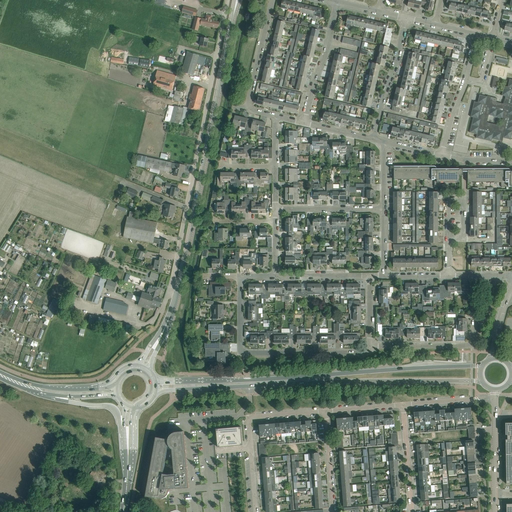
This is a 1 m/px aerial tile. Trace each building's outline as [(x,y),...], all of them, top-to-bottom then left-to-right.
[(288,9),(289,2),(287,2),(287,1),(284,0),(283,1),(281,8),(288,9)] [(424,4),(424,0),(415,0),(414,8),(420,9),(421,3),(424,4)] [(431,12),(434,2),(434,0),(430,0),(430,1),(428,0),(425,0),(424,0),(424,4),(427,5),(426,10),(431,12)] [(455,11),(457,4),(457,0),(454,0),(455,0),(454,0),(447,0),(446,6),(450,7),(449,10),(455,11)] [(294,11),(296,4),(296,3),(293,2),(292,3),(289,2),(288,9),(294,11)] [(462,13),(463,5),(457,4),(455,11),(462,13)] [(307,14),(309,7),(309,6),(305,5),(305,6),(302,5),(301,12),(307,14)] [(468,14),(470,7),(463,5),(462,13),(468,14)] [(474,16),(476,6),(470,5),(470,7),(468,14),(474,16)] [(196,16),(198,10),(184,6),(182,12),(196,16)] [(313,19),(315,8),(312,8),(313,7),(309,6),(309,7),(307,14),(311,15),(310,18),(313,19)] [(481,17),(482,10),(483,7),(476,6),(474,16),(481,17)] [(324,15),(324,14),(321,14),(322,10),(321,10),(322,9),(318,8),(318,9),(315,8),(313,19),(312,21),(315,22),(317,16),(320,17),(320,19),(323,18),(324,15)] [(492,15),(488,14),(489,11),(482,10),(481,17),(487,19),(488,18),(491,19),(492,15)] [(218,28),(219,22),(211,21),(212,16),(207,15),(206,20),(196,18),(192,29),(198,31),(200,25),(218,28)] [(352,28),(355,18),(349,16),(346,27),(352,28)] [(359,30),(360,26),(361,19),(355,18),(352,28),(359,30)] [(366,28),(368,21),(361,19),(360,26),(366,28)] [(283,30),(285,22),(278,21),(277,28),(283,30)] [(511,32),(511,27),(511,24),(507,23),(507,22),(503,21),(502,25),(506,26),(505,31),(511,32)] [(390,29),(387,28),(387,25),(381,24),(379,31),(386,32),(391,33),(391,31),(390,29)] [(282,36),(283,30),(277,28),(275,35),(282,36)] [(318,37),(320,31),(313,29),(311,36),(318,37)] [(421,41),(423,34),(423,33),(420,32),(420,33),(417,32),(415,39),(416,39),(415,42),(421,43),(422,41),(421,41)] [(427,46),(428,42),(430,35),(427,35),(427,34),(424,33),(424,34),(423,34),(421,41),(422,41),(421,43),(421,44),(427,46)] [(280,43),(282,36),(275,35),(273,41),(280,43)] [(434,44),(436,37),(436,36),(433,35),(433,36),(430,35),(428,42),(434,44)] [(316,44),(318,37),(311,36),(309,43),(316,44)] [(441,45),(442,38),(440,38),(440,37),(437,36),(436,37),(434,44),(441,45)] [(207,47),(209,39),(197,37),(197,41),(201,41),(200,46),(207,47)] [(447,47),(449,40),(449,39),(446,38),(445,39),(442,38),(441,45),(447,47)] [(454,48),(455,41),(452,41),(453,40),(449,39),(449,40),(447,47),(454,48)] [(279,50),(280,43),(273,41),(272,48),(279,50)] [(463,52),(464,46),(461,46),(462,43),(461,43),(462,42),(458,41),(458,42),(455,41),(454,48),(460,50),(460,52),(463,52)] [(315,51),(316,44),(309,43),(308,50),(315,51)] [(387,54),(389,48),(381,46),(379,52),(387,54)] [(277,57),(279,50),(272,48),(270,55),(275,56),(277,57)] [(313,58),(315,51),(308,50),(306,56),(304,56),(311,58),(313,58)] [(187,52),(182,71),(194,75),(199,56),(187,52)] [(420,55),(417,54),(409,52),(408,59),(419,61),(420,55)] [(343,56),(335,54),(333,61),(342,63),(343,56)] [(273,63),(275,56),(270,55),(268,55),(267,62),(273,63)] [(310,64),(311,58),(304,56),(303,63),(310,64)] [(130,57),(128,65),(139,67),(140,59),(130,57)] [(150,60),(141,59),(139,67),(148,69),(150,60)] [(417,67),(419,61),(408,59),(406,65),(414,67),(414,66),(417,67)] [(272,68),(273,63),(267,62),(265,69),(272,70),(275,71),(275,68),(272,68)] [(457,68),(458,64),(457,64),(449,62),(448,68),(456,70),(456,68),(457,68)] [(308,71),(310,64),(303,63),(301,69),(308,71)] [(343,69),(340,69),(332,67),(331,73),(339,75),(342,75),(343,69)] [(454,76),(456,70),(448,68),(443,67),(442,73),(446,74),(454,76)] [(270,77),(272,70),(265,69),(263,75),(270,77)] [(306,78),(308,71),(301,69),(299,77),(306,78)] [(378,78),(379,72),(371,70),(370,76),(378,78)] [(172,91),(176,76),(158,71),(154,86),(172,91)] [(342,75),(339,75),(331,73),(329,79),(337,81),(340,82),(342,75)] [(269,84),(270,79),(270,77),(263,75),(262,82),(269,84)] [(376,84),(378,78),(370,76),(367,75),(365,81),(368,82),(376,84)] [(305,85),(306,78),(299,77),(298,80),(292,78),(292,82),(305,85)] [(448,88),(450,81),(445,80),(442,79),(439,79),(437,85),(440,86),(448,88)] [(500,141),(501,137),(511,140),(511,135),(511,79),(510,79),(508,87),(505,86),(504,88),(503,88),(502,96),(505,97),(504,104),(496,102),(497,99),(490,97),(490,96),(489,97),(479,95),(478,102),(474,102),(471,117),(473,118),(470,133),(477,135),(476,138),(492,142),(492,139),(500,141)] [(303,92),(305,85),(292,82),(291,85),(297,87),(296,90),(303,92)] [(339,87),(336,87),(328,85),(326,91),(335,93),(337,94),(339,87)] [(199,111),(205,89),(194,86),(192,94),(191,94),(189,99),(191,100),(189,109),(199,111)] [(374,96),(375,90),(367,88),(364,87),(364,90),(366,90),(365,94),(374,96)] [(403,96),(405,90),(401,89),(397,88),(395,94),(403,96)] [(176,90),(174,99),(173,98),(172,100),(179,101),(181,95),(180,95),(181,92),(176,90)] [(264,106),(265,99),(266,96),(259,94),(257,104),(264,106)] [(270,107),(272,100),(273,96),(269,95),(268,100),(265,99),(264,106),(270,107)] [(371,108),(372,102),(361,99),(359,105),(371,108)] [(277,109),(279,102),(272,100),(270,107),(277,109)] [(401,105),(402,102),(394,100),(392,106),(403,109),(404,106),(401,105)] [(284,111),(286,104),(279,102),(277,109),(284,111)] [(291,112),(292,105),(286,104),(284,111),(291,112)] [(443,112),(444,106),(436,104),(435,110),(443,112)] [(298,114),(299,107),(292,105),(291,112),(298,114)] [(181,106),(180,108),(175,106),(171,122),(183,125),(187,107),(181,106)] [(329,121),(332,110),(329,109),(328,112),(325,111),(323,120),(329,121)] [(441,118),(443,112),(435,110),(433,116),(441,118)] [(341,124),(344,112),(341,111),(340,115),(337,114),(335,123),(341,124)] [(239,127),(241,117),(235,116),(234,122),(231,121),(229,129),(232,130),(233,125),(239,127)] [(246,139),(247,134),(249,125),(246,125),(248,119),(241,117),(239,127),(245,128),(245,131),(243,131),(241,139),(246,139)] [(353,127),(355,119),(349,117),(347,125),(353,127)] [(257,131),(260,122),(253,120),(252,126),(249,125),(247,134),(250,134),(251,129),(257,131)] [(366,130),(368,122),(361,120),(359,128),(366,130)] [(266,138),(268,128),(265,127),(266,123),(260,122),(257,131),(264,132),(263,137),(266,138)] [(397,137),(400,126),(397,125),(397,128),(389,127),(388,132),(392,133),(391,136),(397,137)] [(403,139),(405,130),(406,127),(400,126),(397,137),(403,139)] [(416,141),(417,133),(418,130),(412,129),(411,132),(409,140),(416,141)] [(434,146),(436,138),(429,136),(428,144),(434,146)] [(300,137),(298,137),(285,137),(285,138),(286,138),(286,143),(285,143),(285,144),(299,144),(299,147),(310,147),(310,145),(310,144),(300,144),(300,137)] [(320,149),(320,138),(313,138),(313,145),(310,145),(310,147),(310,151),(314,151),(314,149),(320,149)] [(330,154),(330,152),(330,145),(327,145),(327,138),(320,138),(320,149),(326,149),(326,154),(330,154)] [(346,152),(346,148),(347,148),(347,147),(346,147),(346,140),(342,140),(342,143),(340,143),(340,154),(346,154),(346,160),(350,160),(350,158),(349,152),(346,152)] [(239,158),(239,151),(239,147),(233,147),(233,145),(228,145),(228,152),(231,152),(231,154),(232,154),(232,159),(239,158)] [(249,152),(249,145),(245,145),(245,147),(239,147),(239,151),(239,158),(245,158),(245,152),(249,152)] [(259,158),(259,151),(255,151),(255,147),(253,147),(253,145),(249,145),(249,152),(252,152),(252,158),(259,158)] [(269,154),(268,145),(265,145),(265,147),(259,147),(259,151),(259,158),(269,158),(269,154)] [(184,170),(185,165),(177,164),(172,163),(138,155),(136,165),(170,172),(171,167),(175,168),(174,175),(182,177),(183,170),(184,170)] [(375,165),(375,158),(364,158),(364,165),(359,165),(359,168),(366,168),(366,165),(375,165)] [(463,176),(463,172),(463,170),(463,169),(437,169),(437,168),(436,167),(435,166),(434,166),(394,166),(394,180),(432,179),(432,180),(434,180),(434,187),(442,187),(442,182),(460,182),(460,176),(463,176)] [(511,186),(511,171),(511,170),(510,169),(509,169),(508,169),(468,169),(468,170),(468,172),(468,182),(501,182),(501,187),(511,186)] [(228,181),(228,173),(221,173),(221,179),(218,179),(218,186),(222,186),(222,185),(224,185),(224,181),(228,181)] [(238,186),(238,179),(234,179),(234,173),(228,173),(228,181),(231,181),(231,184),(234,185),(234,186),(238,186)] [(248,181),(248,173),(241,173),(241,179),(238,179),(238,186),(242,186),(242,184),(244,184),(244,181),(248,181)] [(258,187),(258,179),(254,179),(254,173),(248,173),(248,181),(248,184),(254,184),(254,187),(258,187)] [(269,180),(269,173),(261,173),(261,179),(258,179),(258,187),(261,187),(261,184),(264,184),(264,180),(269,180)] [(157,175),(154,180),(162,184),(162,182),(164,183),(166,179),(157,175)] [(311,185),(311,181),(298,181),(298,175),(286,175),(286,176),(286,181),(286,182),(288,182),(289,182),(294,182),(294,185),(299,185),(306,185),(311,185)] [(349,195),(349,184),(349,181),(346,181),(346,188),(340,188),(340,192),(340,200),(346,200),(346,195),(349,195)] [(178,198),(180,189),(178,188),(178,185),(171,183),(166,182),(165,187),(172,189),(170,196),(175,197),(176,198),(176,197),(178,198)] [(375,198),(375,190),(366,190),(366,187),(356,187),(356,190),(363,190),(363,198),(375,198)] [(136,199),(139,192),(129,188),(126,195),(136,199)] [(163,200),(153,196),(143,191),(141,196),(151,201),(161,205),(163,200)] [(229,207),(229,200),(229,194),(225,194),(225,203),(218,203),(215,203),(215,210),(218,210),(218,213),(225,213),(225,207),(229,207)] [(239,213),(239,206),(235,206),(235,202),(233,202),(233,200),(229,200),(229,207),(232,207),(232,213),(239,213)] [(249,207),(249,200),(245,200),(245,202),(242,202),(242,206),(239,206),(239,213),(245,213),(245,207),(249,207)] [(259,213),(259,206),(255,206),(255,202),(252,202),(252,200),(249,200),(249,207),(252,207),(252,213),(259,213)] [(269,207),(269,200),(265,200),(265,202),(262,202),(262,206),(259,206),(259,213),(265,213),(265,209),(266,209),(266,207),(269,207)] [(175,211),(176,206),(166,204),(165,208),(166,208),(164,216),(170,217),(169,218),(171,218),(173,218),(174,210),(175,211)] [(373,225),(373,218),(370,218),(370,215),(366,215),(366,218),(360,218),(360,225),(362,225),(373,225)] [(298,225),(298,216),(293,216),(293,219),(286,219),(286,225),(297,225),(298,225)] [(154,238),(157,223),(136,218),(129,217),(128,217),(124,237),(153,243),(159,244),(158,248),(167,249),(169,241),(163,240),(154,238)] [(323,230),(323,226),(326,226),(326,234),(330,234),(329,228),(327,228),(327,218),(320,219),(320,230),(323,230)] [(339,230),(339,218),(333,218),(333,228),(329,228),(330,234),(333,234),(333,231),(337,231),(337,230),(339,230)] [(228,238),(227,234),(227,229),(219,229),(219,233),(215,233),(215,238),(215,241),(220,241),(220,239),(224,239),(224,238),(228,238)] [(250,237),(250,233),(251,233),(251,231),(250,231),(250,229),(240,229),(240,233),(236,233),(236,240),(242,240),(242,237),(250,237)] [(268,237),(268,233),(268,232),(268,229),(260,229),(260,233),(258,233),(258,231),(255,231),(255,238),(258,238),(258,237),(260,237),(268,237)] [(5,244),(2,249),(9,253),(11,250),(9,248),(10,247),(5,244)] [(297,251),(297,247),(297,244),(286,244),(286,251),(289,251),(289,254),(295,254),(301,254),(301,251),(297,251)] [(373,251),(373,244),(362,244),(362,247),(366,247),(366,251),(358,251),(358,254),(370,254),(370,251),(373,251)] [(108,245),(103,256),(107,258),(112,246),(108,245)] [(330,260),(330,247),(327,247),(327,252),(320,252),(320,264),(327,264),(327,260),(330,260)] [(339,264),(339,252),(333,252),(333,247),(330,247),(330,260),(333,260),(333,264),(339,264)] [(349,261),(349,255),(349,249),(346,248),(346,252),(339,252),(339,264),(346,264),(346,262),(346,261),(349,261)] [(240,260),(240,255),(240,252),(236,252),(236,256),(232,256),(232,260),(228,260),(228,268),(236,268),(236,260),(240,260)] [(400,267),(400,259),(394,259),(394,252),(391,252),(391,262),(394,262),(394,267),(400,267)] [(256,262),(256,260),(256,257),(256,253),(252,253),(252,257),(244,257),(244,263),(244,268),(252,268),(252,262),(256,262)] [(296,264),(296,260),(296,258),(301,258),(301,254),(295,254),(289,254),(289,257),(286,257),(286,264),(288,264),(288,267),(295,267),(296,264)] [(374,264),(373,257),(370,257),(370,254),(358,254),(358,258),(361,257),(362,264),(374,264)] [(268,265),(268,258),(268,255),(261,255),(261,257),(261,258),(257,258),(257,264),(261,264),(261,266),(268,265)] [(163,273),(165,264),(166,264),(166,260),(163,260),(164,258),(163,258),(163,257),(162,257),(162,258),(160,257),(159,261),(156,260),(154,269),(158,270),(158,272),(163,273)] [(91,276),(83,296),(87,298),(86,300),(97,304),(107,280),(95,275),(94,277),(91,276)] [(107,280),(105,288),(108,289),(108,291),(113,293),(117,283),(107,280)] [(226,295),(226,287),(231,287),(231,282),(210,282),(210,286),(212,286),(212,295),(226,295)] [(423,294),(423,293),(423,285),(423,286),(419,286),(418,283),(412,284),(412,292),(416,292),(416,294),(423,294)] [(454,292),(454,283),(448,283),(448,286),(447,286),(447,285),(444,285),(444,293),(444,298),(451,297),(451,292),(454,292)] [(466,294),(465,286),(465,285),(461,285),(461,283),(454,283),(454,292),(458,291),(458,294),(461,294),(466,294)] [(302,290),(302,284),(295,285),(295,294),(302,294),(302,296),(305,296),(305,290),(302,290)] [(315,294),(315,284),(308,285),(308,290),(305,290),(305,296),(308,296),(308,295),(315,294)] [(324,296),(324,290),(321,290),(321,284),(315,284),(315,294),(320,294),(320,296),(324,296)] [(334,294),(334,284),(328,284),(328,290),(324,290),(324,296),(325,299),(328,299),(328,294),(334,294)] [(344,296),(344,290),(341,290),(341,284),(334,284),(334,294),(341,294),(341,296),(344,296)] [(354,294),(354,284),(347,284),(347,290),(344,290),(344,296),(347,296),(347,294),(354,294)] [(412,292),(412,284),(406,284),(406,287),(402,287),(402,286),(401,286),(401,294),(408,294),(408,292),(412,292)] [(157,294),(159,289),(149,285),(149,286),(148,286),(147,287),(146,288),(146,289),(147,290),(147,291),(150,292),(149,295),(156,297),(157,294)] [(266,299),(266,290),(263,290),(263,285),(256,285),(256,295),(261,295),(261,299),(266,299)] [(275,294),(275,285),(269,285),(269,290),(266,290),(266,299),(270,299),(270,294),(275,294)] [(285,296),(285,290),(282,290),(282,285),(275,285),(275,294),(275,296),(281,296),(285,296)] [(295,294),(295,285),(288,285),(288,290),(285,290),(285,296),(285,302),(289,302),(290,300),(290,297),(290,294),(295,294)] [(390,293),(390,291),(390,286),(382,286),(383,286),(383,290),(380,290),(380,297),(388,297),(392,297),(392,293),(390,293)] [(444,301),(444,298),(444,293),(440,293),(440,287),(433,287),(433,290),(433,298),(437,298),(437,301),(444,301)] [(433,301),(433,298),(433,290),(427,290),(427,293),(423,293),(423,294),(423,301),(433,301)] [(159,307),(161,299),(156,297),(149,295),(142,292),(137,305),(149,309),(151,304),(159,307)] [(390,307),(390,300),(388,300),(388,297),(380,297),(380,303),(382,303),(382,307),(387,307),(390,307)] [(103,309),(126,315),(128,305),(124,304),(125,302),(106,298),(103,309)] [(52,299),(50,305),(57,308),(60,303),(52,299)] [(263,308),(263,304),(256,304),(255,304),(255,307),(249,307),(249,314),(259,314),(259,313),(259,308),(263,308)] [(361,314),(361,307),(355,307),(355,304),(354,304),(349,304),(349,308),(351,308),(351,314),(361,314)] [(223,318),(223,305),(213,305),(214,318),(220,318),(220,319),(221,319),(221,318),(223,318)] [(261,319),(261,313),(259,313),(259,314),(249,314),(249,320),(255,320),(255,323),(259,323),(261,323),(261,319)] [(361,320),(361,314),(351,314),(351,320),(349,320),(349,323),(353,323),(355,323),(355,320),(361,320)] [(467,325),(467,319),(465,319),(465,314),(460,314),(456,314),(456,325),(467,325)] [(95,321),(95,322),(116,327),(117,322),(96,316),(95,321)] [(340,338),(340,324),(335,324),(335,333),(328,333),(328,343),(335,343),(335,338),(340,338)] [(351,343),(351,333),(343,333),(343,331),(344,331),(344,324),(340,324),(340,338),(344,338),(344,343),(351,343)] [(403,335),(403,327),(403,324),(400,324),(400,327),(392,327),(392,338),(399,338),(399,335),(400,335),(401,336),(403,336),(403,335)] [(220,339),(220,331),(223,331),(223,325),(218,325),(209,325),(209,331),(212,331),(212,341),(217,341),(217,340),(218,340),(218,339),(220,339)] [(464,336),(464,331),(467,331),(467,325),(456,325),(456,341),(465,341),(465,336),(464,336)] [(317,339),(317,326),(313,326),(313,333),(305,333),(305,343),(312,343),(312,338),(316,338),(316,339),(317,339)] [(328,343),(328,333),(328,329),(320,329),(320,326),(317,326),(317,339),(320,339),(320,338),(321,338),(321,343),(328,343)] [(293,338),(294,327),(290,327),(290,333),(282,333),(282,343),(289,343),(289,338),(293,338)] [(305,343),(305,333),(305,328),(300,328),(300,333),(297,333),(297,327),(294,327),(293,338),(298,338),(298,343),(305,343)] [(392,338),(392,327),(387,327),(382,327),(382,336),(384,336),(384,335),(386,335),(386,338),(392,338)] [(414,338),(414,330),(414,328),(403,327),(403,335),(407,335),(407,338),(414,338)] [(446,336),(446,331),(446,327),(439,327),(439,330),(435,330),(435,338),(441,338),(441,335),(446,335),(446,336)] [(424,335),(424,328),(417,328),(417,330),(414,330),(414,338),(420,338),(420,335),(424,335)] [(435,338),(435,330),(431,330),(431,328),(424,328),(424,335),(429,335),(429,338),(435,338)] [(270,338),(270,331),(267,331),(267,333),(259,333),(258,343),(266,343),(266,338),(270,338)] [(282,343),(282,333),(274,333),(274,331),(270,331),(270,338),(274,338),(274,343),(282,343)] [(258,343),(259,333),(250,333),(250,338),(251,338),(251,343),(258,343)] [(359,343),(359,338),(360,338),(360,333),(351,333),(351,343),(359,343)] [(230,357),(230,348),(225,348),(225,343),(205,343),(205,348),(206,348),(206,357),(217,357),(217,364),(226,364),(226,357),(230,357)] [(472,420),(471,408),(455,409),(456,420),(456,421),(472,420)] [(354,428),(353,417),(337,419),(338,431),(354,429),(354,428)] [(276,434),(275,424),(259,425),(260,437),(277,436),(276,434)] [(217,433),(218,447),(227,447),(227,445),(234,444),(234,446),(240,445),(240,443),(242,443),(242,442),(243,442),(243,441),(242,431),(242,430),(241,430),(241,429),(239,429),(239,427),(238,427),(231,428),(227,428),(219,429),(219,431),(217,431),(217,433)] [(169,439),(168,440),(167,440),(167,439),(164,439),(156,437),(146,497),(159,499),(160,499),(161,499),(162,499),(163,498),(164,498),(166,497),(167,496),(168,495),(168,494),(169,493),(169,491),(170,490),(169,489),(176,488),(176,489),(189,488),(187,461),(185,443),(184,431),(177,432),(176,432),(174,433),(173,433),(172,434),(171,435),(170,436),(169,437),(169,438),(169,439)] [(475,454),(474,447),(467,448),(466,447),(463,447),(463,450),(467,449),(467,455),(475,454)] [(476,469),(475,461),(468,462),(467,461),(464,461),(464,464),(463,464),(464,469),(465,469),(476,469)] [(106,480),(103,478),(103,476),(105,476),(106,474),(96,466),(89,476),(100,484),(99,492),(104,493),(106,480)] [(477,482),(476,475),(469,476),(469,475),(467,475),(465,475),(465,477),(469,477),(469,483),(477,482)] [(478,496),(477,489),(470,490),(470,488),(466,488),(466,491),(470,491),(471,497),(478,496)]
